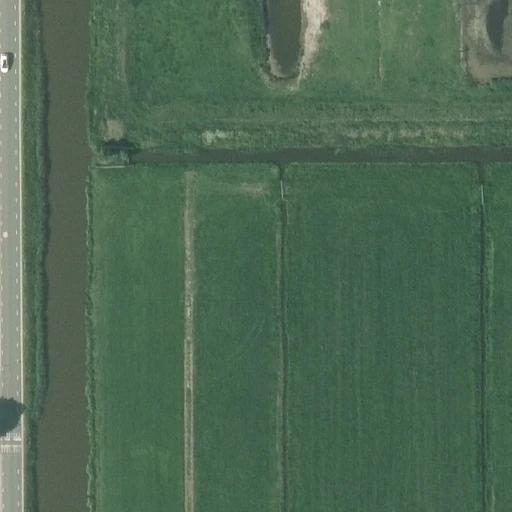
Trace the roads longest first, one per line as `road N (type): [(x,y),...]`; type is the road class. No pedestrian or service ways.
road 1 (tertiary): [(16,511),(12,0)]
road 2 (track): [(189,511),(187,188),(349,189)]
